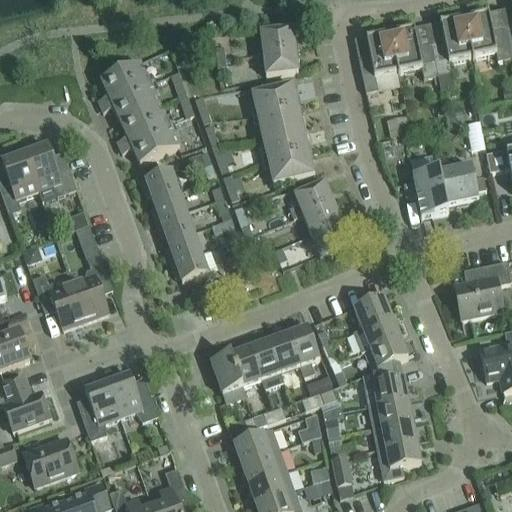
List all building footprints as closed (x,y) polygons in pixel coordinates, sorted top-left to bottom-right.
[(465,21),(464,21),(473,62),(496,57),(497,66),(511,63),(506,33),(493,36),(489,18),(470,22),(471,27),(466,28),(465,21)] [(444,46),(431,49),(438,80),(451,78),(449,67),(473,62),(464,21),(465,28),(460,29),(459,24),(441,28),(444,46)] [(260,36),(263,58),(298,54),(297,44),(294,44),(293,32),(260,36)] [(390,36),(398,77),(421,73),(423,83),(438,80),(431,49),(418,51),(414,33),(396,37),(397,42),(392,43),(390,36)] [(370,61),(358,64),(362,81),(366,98),(378,96),(375,82),(398,77),(390,36),(389,36),(391,43),(386,44),(385,39),(366,43),(370,61)] [(215,52),(217,64),(225,63),(223,51),(215,52)] [(263,58),(266,81),(298,76),(297,64),(299,64),(298,54),(263,58)] [(217,64),(218,77),(226,76),(225,63),(217,64)] [(98,106),(103,117),(113,112),(127,142),(117,147),(122,158),(132,154),(140,170),(179,152),(140,67),(101,85),(108,101),(98,106)] [(170,79),(178,101),(186,98),(178,76),(170,79)] [(252,98),(273,189),(314,179),(310,161),(312,161),(310,150),(307,151),(299,117),(302,116),(300,106),(297,106),(293,88),(252,98)] [(511,91),(502,93),(504,104),(511,103),(511,91)] [(178,101),(185,123),(194,120),(186,98),(178,101)] [(202,102),(195,104),(199,116),(207,113),(202,102)] [(207,113),(199,116),(203,128),(211,125),(207,113)] [(462,115),(445,118),(447,132),(464,129),(462,115)] [(406,120),(386,125),(390,143),(410,139),(406,120)] [(212,129),(205,132),(209,144),(217,141),(212,129)] [(217,141),(209,144),(213,155),(221,152),(217,141)] [(381,152),(384,161),(395,158),(392,148),(381,152)] [(47,149),(25,158),(39,198),(51,194),(57,202),(76,195),(70,176),(58,180),(47,149)] [(221,152),(213,155),(217,167),(225,164),(221,152)] [(488,158),(486,159),(489,178),(509,173),(510,178),(511,186),(511,153),(506,155),(504,155),(488,158)] [(207,156),(199,159),(203,171),(212,169),(207,156)] [(39,198),(25,158),(2,166),(13,196),(2,200),(9,219),(21,215),(18,208),(26,206),(26,203),(39,198)] [(413,187),(403,189),(405,199),(410,202),(416,200),(420,222),(448,217),(447,212),(440,175),(440,174),(432,176),(429,160),(409,165),(412,180),(413,187)] [(225,164),(217,167),(221,179),(229,176),(225,164)] [(471,169),(440,175),(447,212),(479,205),(477,197),(486,195),(483,182),(474,184),(471,169)] [(150,200),(152,205),(179,196),(171,175),(141,186),(147,201),(150,200)] [(231,179),(223,182),(227,194),(235,191),(231,179)] [(293,224),(335,206),(332,197),(329,198),(324,187),(294,199),(299,210),(289,214),(293,224)] [(211,194),(215,206),(224,203),(220,191),(211,194)] [(235,191),(227,194),(231,206),(239,203),(235,191)] [(151,213),(156,227),(186,216),(179,196),(152,205),(155,212),(151,213)] [(215,206),(223,227),(231,224),(224,203),(215,206)] [(303,220),(311,240),(344,227),(335,206),(293,224),(293,225),(303,220)] [(68,229),(74,231),(79,228),(81,222),(77,217),(71,215),(66,218),(65,224),(68,229)] [(165,241),(167,246),(194,237),(186,216),(156,227),(161,242),(165,241)] [(311,240),(320,260),(350,248),(345,237),(347,236),(344,227),(311,240)] [(241,232),(245,244),(253,241),(249,229),(241,232)] [(226,235),(230,247),(239,244),(234,232),(226,235)] [(166,254),(171,268),(201,257),(194,237),(167,246),(169,252),(166,254)] [(253,241),(245,244),(249,256),(251,261),(259,258),(257,253),(253,241)] [(230,247),(235,259),(243,256),(239,244),(230,247)] [(282,252),(274,255),(280,267),(287,264),(282,252)] [(180,281),(182,288),(218,275),(211,255),(201,259),(201,257),(171,268),(176,283),(180,281)] [(86,281),(71,287),(86,327),(108,319),(98,290),(109,286),(100,259),(87,264),(90,274),(87,275),(85,279),(86,281)] [(506,266),(477,273),(479,285),(454,291),(461,325),(503,317),(497,290),(511,288),(506,266)] [(48,289),(44,279),(32,284),(42,310),(53,306),(63,335),(86,327),(71,287),(56,292),(55,290),(51,288),(48,289)] [(210,286),(191,293),(196,306),(214,299),(210,286)] [(353,313),(362,334),(391,322),(383,301),(353,313)] [(362,334),(370,354),(400,342),(391,322),(362,334)] [(308,331),(288,338),(300,372),(304,382),(315,378),(311,367),(320,364),(308,331)] [(0,375),(30,365),(19,335),(0,342),(0,375)] [(317,338),(322,350),(330,347),(325,335),(317,338)] [(486,386),(500,383),(503,397),(511,395),(511,335),(504,337),(507,349),(479,355),(486,386)] [(288,338),(269,345),(281,379),(300,372),(288,338)] [(370,354),(378,374),(399,366),(408,362),(400,342),(370,354)] [(269,345),(250,352),(262,385),(265,395),(284,388),(280,379),(281,379),(269,345)] [(322,350),(330,371),(338,367),(330,347),(322,350)] [(250,352),(230,359),(245,401),(246,401),(242,392),(262,385),(250,352)] [(245,401),(230,359),(211,366),(226,408),(245,401)] [(358,414),(358,415),(408,404),(404,382),(402,382),(399,366),(378,374),(370,378),(362,383),(369,412),(358,414)] [(330,371),(339,391),(347,388),(338,367),(330,371)] [(130,379),(108,387),(121,424),(136,419),(142,428),(158,422),(150,398),(139,402),(130,379)] [(25,381),(6,388),(0,391),(7,410),(3,411),(13,437),(32,430),(50,423),(41,397),(30,401),(28,395),(29,395),(25,381)] [(121,424),(108,387),(85,395),(93,418),(82,422),(91,446),(106,440),(105,430),(121,424)] [(315,412),(321,410),(336,405),(332,393),(311,401),(315,412)] [(305,416),(315,412),(311,401),(301,405),(305,416)] [(321,410),(322,417),(341,410),(338,404),(336,405),(321,410)] [(373,433),(373,434),(412,425),(408,404),(358,415),(362,435),(373,433)] [(322,417),(326,435),(335,433),(332,420),(344,419),(341,410),(322,417)] [(282,412),(272,415),(276,426),(286,423),(282,412)] [(272,415),(253,422),(257,433),(276,426),(272,415)] [(308,422),(312,444),(321,441),(316,419),(308,422)] [(227,431),(231,443),(257,433),(253,422),(227,431)] [(373,434),(377,454),(417,446),(412,425),(373,434)] [(234,448),(241,470),(279,456),(271,434),(234,448)] [(312,444),(317,465),(325,462),(321,441),(312,444)] [(67,444),(23,460),(35,492),(78,476),(67,444)] [(377,454),(383,485),(404,481),(402,472),(421,468),(417,446),(377,454)] [(12,451),(0,454),(0,470),(17,465),(12,451)] [(241,470),(249,490),(287,476),(279,456),(241,470)] [(332,464),(337,491),(351,488),(346,461),(332,464)] [(317,465),(321,486),(329,483),(325,462),(317,465)] [(163,507),(152,511),(180,511),(190,509),(177,473),(165,478),(170,493),(160,497),(163,507)] [(249,490),(256,511),(286,500),(294,497),(287,476),(249,490)] [(511,481),(494,488),(498,500),(511,494),(511,481)] [(321,486),(324,499),(332,497),(329,483),(321,486)] [(109,511),(101,488),(85,494),(87,499),(51,511),(43,511),(43,510),(36,511),(109,511)] [(109,498),(114,511),(152,511),(149,511),(140,511),(137,504),(127,508),(122,494),(109,498)] [(286,500),(256,511),(299,511),(294,497),(286,500)]
